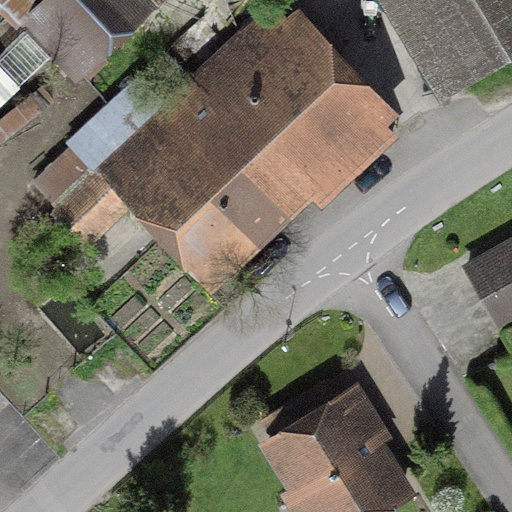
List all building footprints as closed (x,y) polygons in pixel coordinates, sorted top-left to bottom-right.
[(6,0),(77,77),(160,0),(6,0)] [(320,204),(400,132),(387,118),(399,107),(301,0),(270,0),(170,91),(147,66),(65,140),(70,145),(34,178),(91,240),(133,202),(210,286),(311,195),(320,204)] [(511,0),(381,0),(437,94),(511,49),(511,0)] [(511,235),(463,263),(499,328),(511,320),(511,235)] [(392,434),(357,377),(338,389),(328,373),(260,415),(269,430),(257,437),(287,485),(279,490),(292,511),(378,511),(417,489),(386,438),(392,434)]
